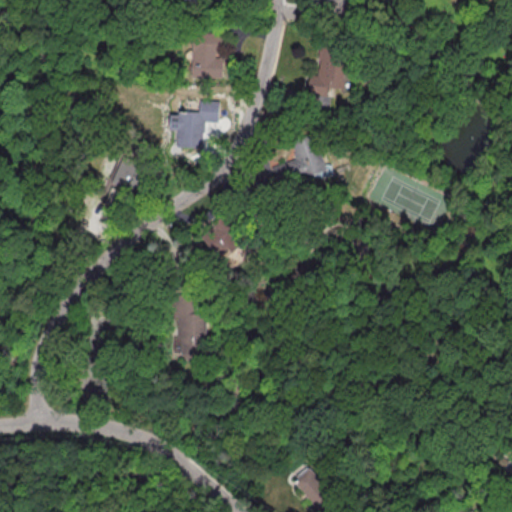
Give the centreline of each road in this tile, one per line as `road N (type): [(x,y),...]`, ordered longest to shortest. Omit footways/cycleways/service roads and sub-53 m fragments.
road 1 (residential): [(40,421),(38,383),(50,335),(78,293),(136,233),(186,199),(236,142),(275,34),(273,0)]
road 2 (residential): [(0,422),(72,422),(137,436),(239,511)]
